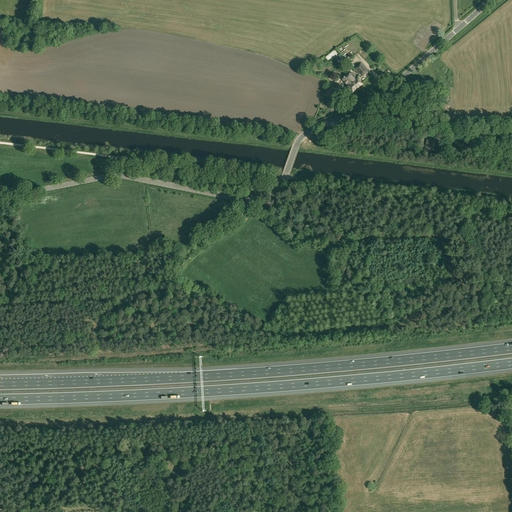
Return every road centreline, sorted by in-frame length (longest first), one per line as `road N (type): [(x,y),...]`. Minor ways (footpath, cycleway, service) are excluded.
road 1 (motorway): [(0,399),(310,384),(511,363)]
road 2 (motorway): [(511,347),(249,373),(0,382)]
road 3 (tertiary): [(0,197),(111,175),(259,197),(281,182),(299,139),(335,118)]
road 4 (tertiary): [(335,118),(390,84),(490,0)]
road 5 (unclassified): [(511,123),(350,129),(335,118)]
road 6 (track): [(125,298),(249,199)]
